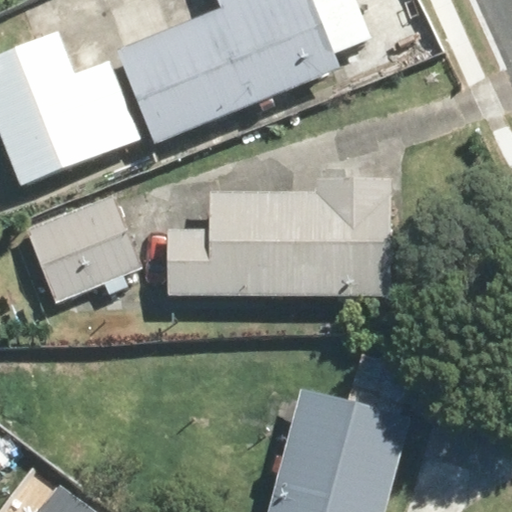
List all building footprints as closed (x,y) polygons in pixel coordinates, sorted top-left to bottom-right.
[(226,0),(231,9),(130,52),(171,148),(358,70),(328,0),(226,0)] [(0,103),(32,187),(103,161),(153,143),(125,66),(91,78),(75,35),(0,62),(0,103)] [(181,221),(183,304),(405,301),(404,257),(407,257),(405,184),(217,187),(217,221),(181,221)] [(120,202),(49,234),(80,303),(151,271),(120,202)] [(318,390),(283,511),(403,511),(429,421),(318,390)] [(98,511),(79,496),(65,511),(98,511)]
